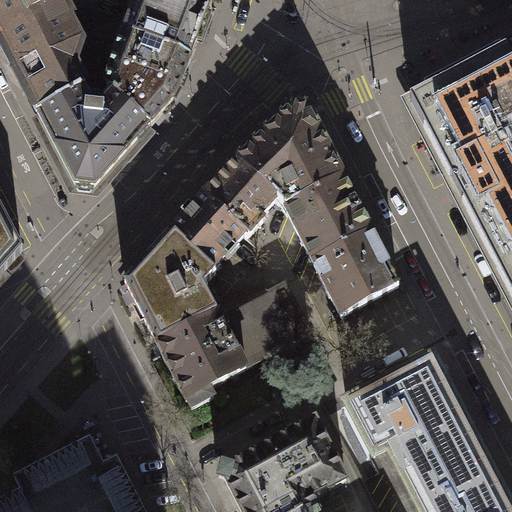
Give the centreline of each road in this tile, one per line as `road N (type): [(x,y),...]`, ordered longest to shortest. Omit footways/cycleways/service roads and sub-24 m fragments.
road 1 (tertiary): [(311,12),(511,414)]
road 2 (residential): [(311,12),(275,39),(76,263)]
road 3 (residential): [(203,511),(76,263)]
road 4 (residential): [(76,263),(0,118)]
